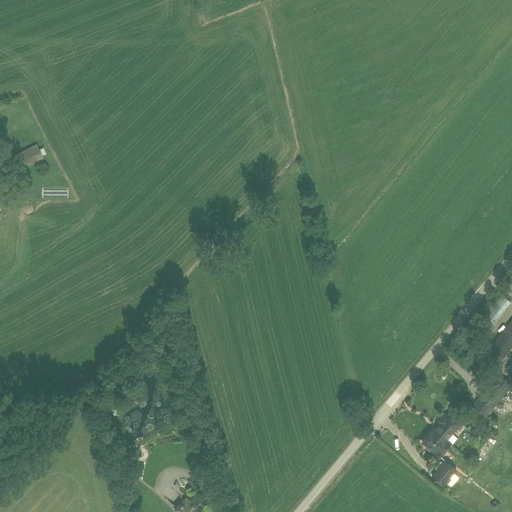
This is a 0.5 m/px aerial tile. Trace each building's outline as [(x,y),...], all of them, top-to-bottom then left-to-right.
[(18,171),(44,159),(37,144),(11,156),(18,171)] [(486,329),(511,302),(502,294),(479,322),(486,329)] [(511,346),(511,319),(487,350),(501,360),(511,346)] [(474,408),(486,418),(511,386),(511,385),(500,376),(474,408)] [(434,430),(446,440),(459,425),(447,415),(446,416),(444,414),(438,421),(440,423),(437,427),(434,430)] [(451,444),(446,440),(434,430),(433,429),(422,441),(427,445),(425,447),(431,453),(433,451),(440,456),(451,444)] [(488,442),(477,457),(483,462),(494,446),(488,442)] [(444,485),(456,470),(445,461),(433,476),(444,485)] [(127,494),(139,476),(132,471),(120,489),(127,494)] [(201,511),(186,499),(177,510),(179,511),(201,511)]
